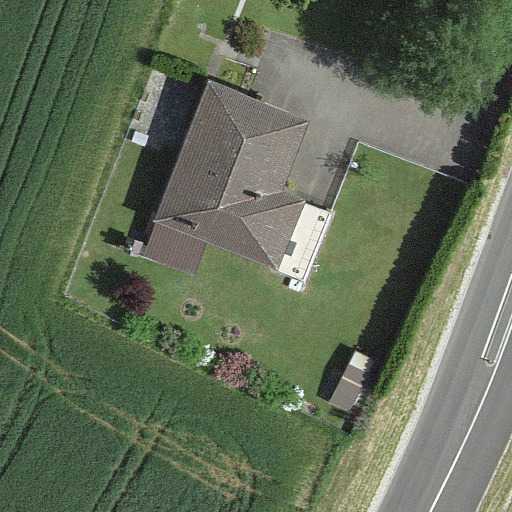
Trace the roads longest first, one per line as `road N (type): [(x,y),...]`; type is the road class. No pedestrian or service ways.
road 1 (unknown): [(313,80),(474,119),(490,108),(511,50)]
road 2 (primary): [(511,286),(423,511)]
